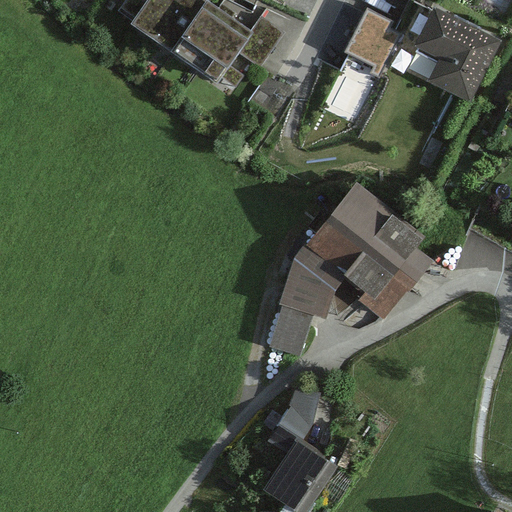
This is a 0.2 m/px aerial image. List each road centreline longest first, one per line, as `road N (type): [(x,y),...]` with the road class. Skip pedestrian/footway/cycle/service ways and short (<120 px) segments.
road 1 (track): [(176,511),(245,413),(317,352),(387,330),(456,290),(502,280),(511,294)]
road 2 (track): [(511,326),(478,419),(476,469),(495,495),(511,500)]
